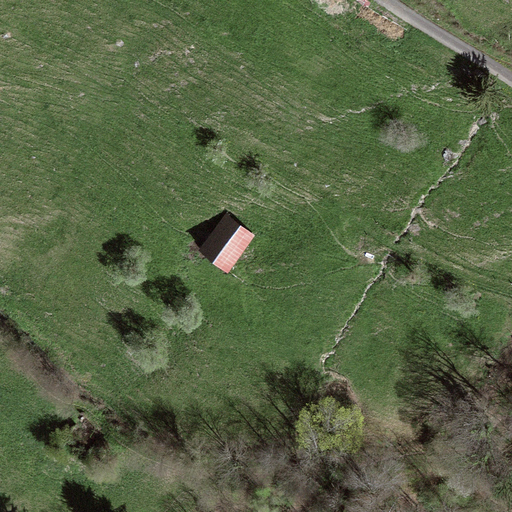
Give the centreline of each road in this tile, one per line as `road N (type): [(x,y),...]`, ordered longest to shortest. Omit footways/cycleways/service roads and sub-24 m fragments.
road 1 (track): [(392,0),(511,78)]
road 2 (track): [(511,294),(383,239)]
